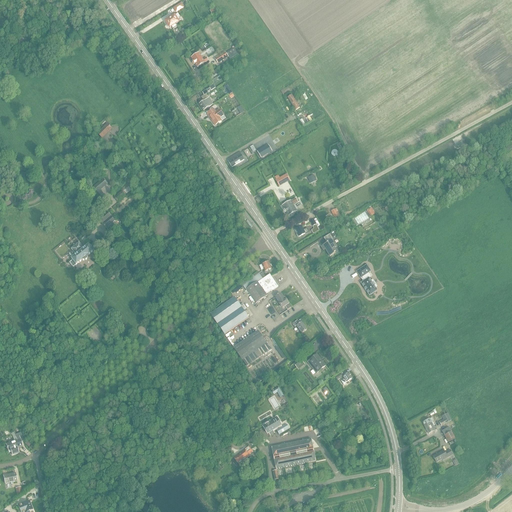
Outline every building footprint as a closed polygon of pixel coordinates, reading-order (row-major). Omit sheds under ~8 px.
[(173,8),(176,13),(184,8),(181,3),(173,8)] [(177,19),(180,17),(178,14),(174,16),(165,22),(169,28),(171,27),(173,29),(177,27),(176,24),(179,22),(177,19)] [(226,53),(228,57),(236,51),(234,48),(226,53)] [(228,57),(225,53),(215,59),(218,63),(228,57)] [(206,58),(203,60),(199,54),(191,58),(197,68),(208,61),(206,58)] [(204,96),(211,91),(215,88),(213,84),(209,87),(208,86),(201,91),(204,96)] [(199,105),(203,111),(213,105),(209,98),(199,105)] [(298,100),(296,101),(292,103),(296,110),(300,107),(298,104),(300,103),(298,100)] [(219,110),(216,112),(214,109),(207,114),(215,126),(222,121),(220,118),(223,116),(219,110)] [(105,131),(113,124),(110,121),(102,128),(105,131)] [(272,151),(268,145),(257,152),(261,158),(272,151)] [(503,149),(505,153),(511,148),(511,147),(510,145),(503,149)] [(240,152),(226,161),(228,163),(229,162),(233,167),(244,160),(241,155),(240,152)] [(286,175),(281,178),(284,183),(290,180),(286,175)] [(307,178),(311,186),(317,184),(314,175),(307,178)] [(120,182),(125,187),(129,183),(124,178),(120,182)] [(114,198),(119,203),(127,197),(122,191),(114,198)] [(300,199),(297,201),(296,199),(283,206),(288,216),(297,211),(293,204),(298,202),(300,207),(304,205),(300,199)] [(367,210),(371,217),(375,214),(371,207),(367,210)] [(99,220),(110,232),(116,227),(118,225),(115,222),(116,221),(108,212),(99,220)] [(307,228),(303,230),(301,226),(295,229),(297,233),(296,234),(298,237),(299,237),(300,237),(305,234),(309,231),(307,228)] [(330,257),(335,253),(333,250),(337,247),(332,240),(333,240),(329,234),(323,238),(327,243),(321,247),(324,251),(325,250),(330,257)] [(89,244),(84,248),(79,242),(71,249),(76,255),(72,259),(73,260),(69,263),(73,268),(77,265),(83,260),(85,261),(88,258),(88,256),(94,251),(89,244)] [(269,272),(273,270),(269,262),(259,266),(261,270),(263,269),(265,272),(269,270),(269,272)] [(366,265),(356,272),(361,278),(363,282),(361,283),(369,296),(377,291),(375,288),(377,286),(373,280),(370,281),(369,278),(372,276),(369,272),(371,271),(366,265)] [(269,274),(266,277),(262,272),(254,277),(253,276),(241,284),(246,291),(247,290),(256,303),(267,296),(266,294),(271,291),(278,287),(269,274)] [(285,298),(284,299),(280,294),(276,297),(279,302),(279,303),(283,308),(285,307),(288,310),(292,307),(285,298)] [(243,304),(241,305),(235,297),(211,314),(225,335),(249,317),(244,310),(247,309),(243,304)] [(302,322),(300,324),(298,320),(292,324),(295,327),(297,326),(302,334),(307,330),(302,322)] [(234,348),(243,360),(267,343),(258,331),(234,348)] [(307,362),(316,374),(326,366),(317,355),(307,362)] [(294,364),(297,368),(304,363),(300,359),(294,364)] [(271,374),(272,375),(277,371),(277,370),(288,362),(287,360),(265,375),(267,377),(271,374)] [(341,381),(343,384),(352,378),(349,373),(343,376),(345,379),(341,381)] [(278,387),(275,389),(280,398),(283,396),(278,387)] [(439,422),(442,426),(451,420),(447,413),(442,416),(444,420),(439,422)] [(271,422),(263,426),(268,434),(269,433),(270,436),(274,434),(273,432),(276,430),(279,435),(289,429),(286,424),(282,427),(281,426),(277,418),(270,421),(271,422)] [(428,433),(435,430),(433,426),(435,425),(432,418),(423,423),(428,433)] [(441,431),(448,442),(455,439),(448,427),(441,431)] [(12,455),(18,453),(17,448),(22,446),(19,436),(15,437),(16,439),(8,442),(9,443),(6,445),(8,451),(9,453),(11,452),(12,455)] [(272,448),(277,469),(316,461),(311,440),(272,448)] [(238,463),(240,465),(244,463),(242,461),(250,455),(249,455),(253,452),(249,446),(244,449),(245,450),(234,458),(238,463)] [(447,458),(452,456),(449,450),(444,453),(444,451),(433,457),(436,463),(447,457),(447,458)] [(11,484),(13,484),(13,482),(17,481),(15,473),(3,476),(5,484),(10,482),(11,484)] [(29,501),(18,505),(20,511),(29,511),(28,510),(32,509),(29,501)]
